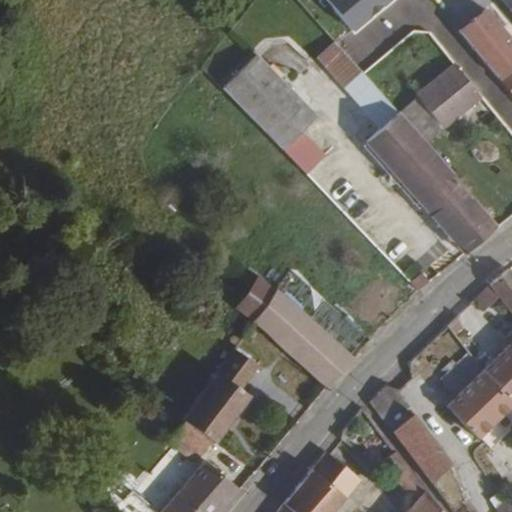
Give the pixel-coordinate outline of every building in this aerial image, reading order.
[(511,66),(511,42),(486,10),(462,29),(487,60),(500,75),(511,66)] [(333,36),(316,51),(378,124),(397,108),(333,36)] [(316,112),(257,50),(223,83),(305,170),(325,151),(302,126),(316,112)] [(442,56),(407,86),(429,109),(463,79),(442,56)] [(511,90),(511,66),(500,75),(511,90)] [(441,124),(476,93),(463,79),(429,109),(441,124)] [(378,124),(363,136),(462,251),(497,224),(411,124),(397,108),(378,124)] [(488,281),(511,311),(511,273),(506,266),(488,281)] [(370,341),(289,268),(276,286),(355,356),(370,341)] [(487,285),(475,298),(487,309),(499,297),(487,285)] [(355,356),(276,286),(253,318),(328,384),(355,356)] [(511,336),(482,366),(511,402),(511,401),(511,400),(511,336)] [(182,416),(212,437),(215,439),(248,390),(241,385),(257,361),(233,345),(183,415),(182,416)] [(477,434),(511,402),(482,366),(446,401),(477,434)] [(389,375),(383,382),(399,403),(406,398),(389,375)] [(406,416),(398,403),(399,403),(383,382),(369,395),(392,426),(406,416)] [(417,408),(408,414),(456,480),(462,475),(427,426),(429,424),(417,408)] [(440,471),(450,484),(456,480),(408,414),(406,416),(392,426),(431,478),(440,471)] [(166,438),(196,459),(212,437),(182,416),(166,438)] [(330,511),(357,478),(326,446),(282,499),(284,501),(275,511),(330,511)] [(443,511),(397,450),(386,458),(417,498),(405,511),(443,511)] [(213,511),(236,484),(206,457),(201,462),(161,511),(162,511),(213,511)] [(511,511),(511,491),(494,504),(499,511),(511,511)]
